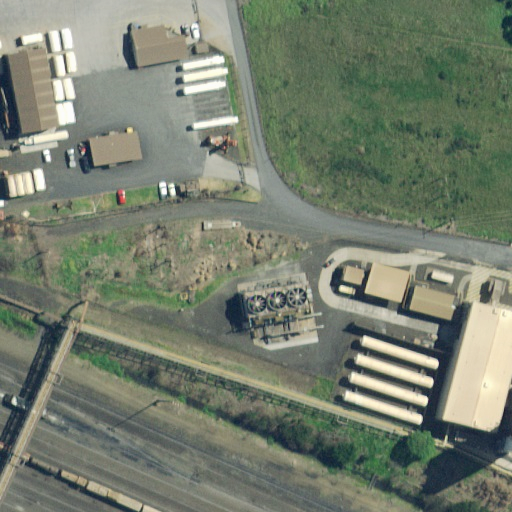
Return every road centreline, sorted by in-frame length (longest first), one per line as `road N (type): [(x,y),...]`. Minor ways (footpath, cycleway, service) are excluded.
road 1 (track): [(364,215),(271,181),(245,120),(223,0)]
road 2 (track): [(271,181),(200,213),(59,233)]
road 3 (unclassified): [(511,243),(364,215)]
